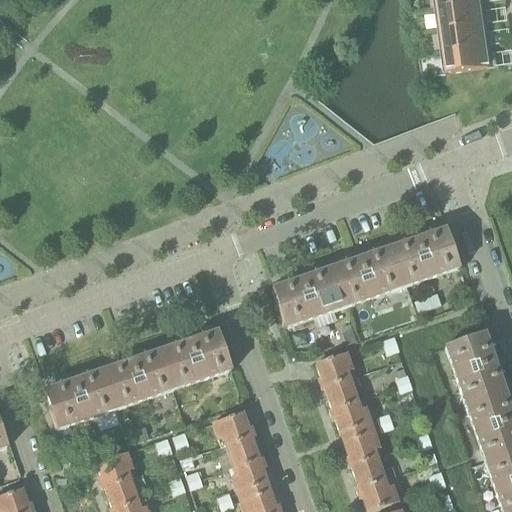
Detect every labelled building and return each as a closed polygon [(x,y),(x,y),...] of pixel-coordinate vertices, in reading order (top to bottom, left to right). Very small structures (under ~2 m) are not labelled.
[(438,0),(440,12),(480,6),(485,6),(484,0),(438,0)] [(482,20),(480,6),(440,12),(443,33),(483,28),(488,27),(487,19),(482,20)] [(485,41),(483,28),(443,33),(446,55),(486,49),(491,48),(490,40),(485,41)] [(488,63),(486,49),(446,55),(449,76),(494,70),(493,62),(488,63)] [(445,233),(387,253),(400,292),(459,272),(445,233)] [(387,253),(330,273),(343,312),(400,292),(387,253)] [(343,312),(330,273),(271,293),(285,332),(343,312)] [(426,297),(434,295),(432,288),(423,291),(426,297)] [(417,317),(440,308),(436,297),(413,305),(417,317)] [(346,348),(356,344),(352,332),(342,336),(346,348)] [(217,334),(158,355),(171,393),(230,373),(217,334)] [(445,350),(464,407),(503,394),(483,337),(445,350)] [(393,340),(381,344),(387,359),(398,355),(393,340)] [(114,413),(171,393),(158,355),(101,374),(114,413)] [(321,392),(323,391),(348,383),(345,375),(350,373),(345,357),(315,367),(320,382),(317,383),(321,392)] [(404,371),(393,375),(400,397),(411,393),(404,371)] [(56,433),(114,413),(101,374),(43,394),(56,433)] [(323,391),(331,413),(355,405),(351,391),(361,388),(358,380),(348,383),(323,391)] [(484,465),(511,454),(511,420),(503,394),(464,407),(484,465)] [(342,445),(372,435),(363,410),(358,412),(355,405),(331,413),(328,414),(331,424),(334,423),(342,445)] [(250,440),(250,441),(253,440),(250,430),(247,431),(242,416),(212,427),(217,443),(222,441),(225,449),(250,440)] [(378,429),(390,425),(388,416),(375,420),(378,429)] [(390,425),(378,429),(381,437),(393,433),(390,425)] [(144,430),(133,434),(136,445),(148,442),(144,430)] [(377,451),(372,435),(342,445),(347,460),(344,461),(348,471),(350,470),(375,461),(373,453),(377,451)] [(176,455),(188,451),(183,436),(171,440),(176,455)] [(419,455),(431,451),(432,451),(426,436),(414,440),(419,455)] [(258,462),(250,441),(250,440),(225,449),(214,453),(217,461),(228,458),(233,471),(258,463),(258,462)] [(159,461),(171,457),(172,457),(166,442),(154,446),(159,461)] [(511,511),(511,454),(484,465),(500,511),(511,511)] [(435,465),(433,455),(432,455),(421,458),(424,469),(435,465)] [(102,492),(104,491),(129,482),(126,474),(131,473),(125,456),(96,466),(101,481),(98,482),(102,492)] [(190,460),(179,464),(183,475),(194,471),(191,463),(190,460)] [(260,461),(258,462),(258,463),(233,471),(235,478),(230,480),(236,498),(266,487),(261,472),(263,471),(260,461)] [(350,470),(358,492),(383,483),(383,484),(396,480),(392,469),(380,474),(375,461),(350,470)] [(184,479),(187,487),(199,483),(196,475),(184,479)] [(428,479),(433,494),(445,490),(439,475),(428,479)] [(167,485),(170,493),(182,488),(180,481),(167,485)] [(104,491),(111,511),(113,511),(137,504),(129,482),(104,491)] [(201,489),(199,483),(187,487),(189,493),(201,489)] [(386,491),(383,484),(383,483),(358,492),(355,493),(359,502),(361,501),(365,511),(377,511),(397,506),(391,489),(386,491)] [(277,511),(276,509),(274,509),(266,487),(236,498),(241,511),(277,511)] [(172,500),(184,495),(185,495),(182,488),(170,493),(172,500)] [(0,511),(31,511),(30,507),(27,508),(21,492),(0,499),(0,511)] [(218,508),(230,503),(228,496),(215,500),(218,508)] [(439,511),(452,511),(447,497),(435,501),(439,511)] [(232,510),(230,503),(218,508),(219,511),(227,511),(232,510)]
